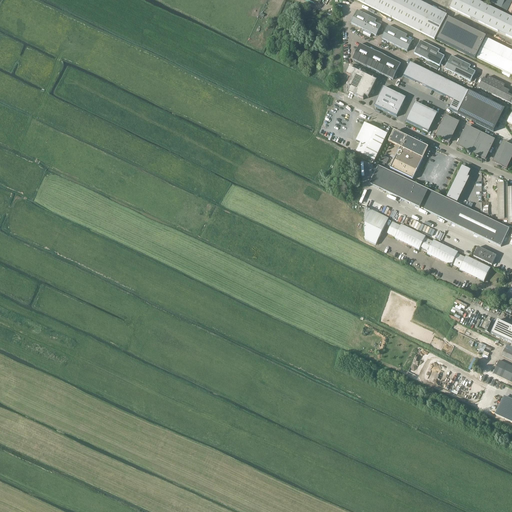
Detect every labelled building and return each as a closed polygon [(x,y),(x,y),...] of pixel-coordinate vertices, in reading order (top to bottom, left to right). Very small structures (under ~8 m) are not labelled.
[(356,0),(435,40),(447,15),(416,0),(356,0)] [(511,18),(474,0),(454,0),(450,8),(511,38),(511,18)] [(511,0),(485,0),(507,11),(511,0)] [(364,30),(370,17),(358,11),(351,24),(364,30)] [(377,37),(382,27),(375,23),(377,20),(370,17),(364,30),(377,37)] [(437,40),(456,50),(467,28),(448,18),(437,40)] [(408,52),(413,42),(406,39),(408,36),(389,26),(382,39),(408,52)] [(467,28),(456,50),(475,59),(486,37),(467,28)] [(511,75),(511,51),(487,39),(478,59),(511,75)] [(427,60),(434,47),(421,41),(414,54),(427,60)] [(393,80),(401,64),(360,44),(352,60),(393,80)] [(440,67),(445,57),(438,54),(440,51),(434,47),(427,60),(440,67)] [(458,76),(465,63),(452,57),(445,69),(458,76)] [(439,67),(427,62),(426,64),(437,70),(439,67)] [(410,63),(403,77),(453,101),(449,110),(458,114),(469,92),(410,63)] [(471,82),(476,72),(469,69),(471,66),(465,63),(458,76),(471,82)] [(350,68),(347,75),(352,77),(347,88),(350,89),(349,92),(349,93),(363,100),(365,97),(369,98),(372,92),(377,81),(367,76),(368,73),(351,65),(350,68)] [(498,82),(488,77),(487,80),(484,79),(479,88),(492,95),(498,82)] [(510,104),(511,98),(511,96),(509,95),(510,92),(503,88),(505,85),(498,82),(492,95),(510,104)] [(375,107),(396,117),(406,97),(384,87),(375,107)] [(458,114),(494,132),(505,110),(469,92),(458,114)] [(415,103),(406,122),(428,133),(438,114),(415,103)] [(449,143),(459,123),(446,117),(446,116),(435,137),(436,137),(449,143)] [(375,162),(388,134),(365,123),(356,142),(360,144),(356,153),(375,162)] [(485,159),(494,140),(467,127),(458,146),(485,159)] [(413,180),(428,149),(393,132),(388,142),(400,148),(390,169),(413,180)] [(511,146),(503,143),(494,162),(506,169),(507,170),(511,158),(511,146)] [(378,166),(370,184),(420,208),(428,190),(416,184),(378,166)] [(462,167),(447,197),(458,202),(469,178),(468,177),(471,171),(462,167)] [(511,187),(508,188),(508,184),(497,184),(498,220),(508,220),(508,224),(511,224),(511,187)] [(432,192),(424,210),(501,247),(509,229),(460,205),(432,192)] [(376,246),(389,219),(365,207),(365,240),(376,246)] [(401,227),(392,223),(387,234),(395,237),(395,239),(419,251),(420,249),(428,253),(427,255),(452,267),(452,265),(460,269),(459,270),(484,282),(490,269),(466,257),(465,258),(457,254),(458,253),(434,241),(433,242),(425,239),(426,237),(401,225),(401,227)] [(492,266),(496,256),(478,247),(474,257),(492,266)] [(511,327),(497,320),(491,334),(511,343),(511,327)] [(489,333),(493,324),(489,322),(484,331),(489,333)] [(511,361),(511,352),(505,349),(501,356),(511,361)] [(496,368),(493,374),(506,380),(511,383),(511,367),(499,361),(496,368)] [(511,400),(504,397),(496,416),(511,423),(511,400)]
